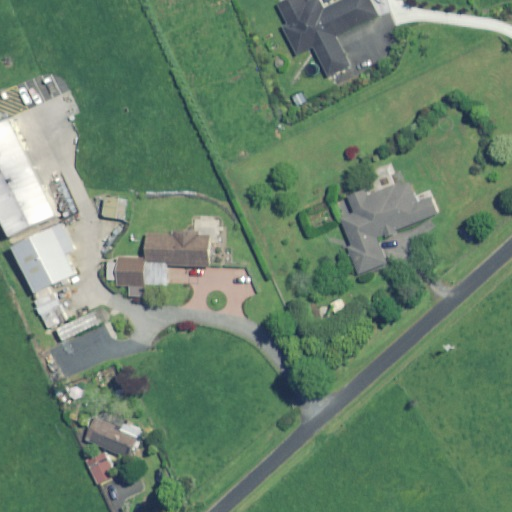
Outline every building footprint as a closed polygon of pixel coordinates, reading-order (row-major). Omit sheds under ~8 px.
[(392,10),(387,0),(345,0),(327,9),(322,0),(319,0),(310,5),(308,0),(292,0),(281,5),(289,24),(284,27),(297,55),(315,47),(328,76),(352,65),(356,75),(388,60),(384,52),(401,45),(386,13),(392,10)] [(307,102),(303,92),(292,96),(296,106),(307,102)] [(61,214),(17,118),(0,125),(0,198),(17,235),(61,214)] [(351,246),(362,274),(390,262),(380,237),(389,234),(390,236),(400,232),(399,230),(442,212),(435,197),(421,202),(413,181),(399,187),(398,184),(372,195),(369,189),(352,196),(359,212),(344,218),(355,245),(351,246)] [(131,201),(110,198),(108,217),(129,220),(131,201)] [(79,249),(67,224),(19,247),(41,293),(80,274),(70,254),(79,249)] [(122,256),(121,285),(148,286),(149,262),(215,264),(216,235),(202,235),(203,231),(177,230),(177,234),(152,233),(151,257),(122,256)] [(61,315),(68,312),(59,292),(38,301),(51,331),(65,324),(61,315)] [(103,324),(98,314),(62,330),(67,340),(103,324)] [(99,419),(90,439),(133,458),(142,438),(99,419)] [(119,475),(108,453),(90,462),(101,485),(119,475)]
